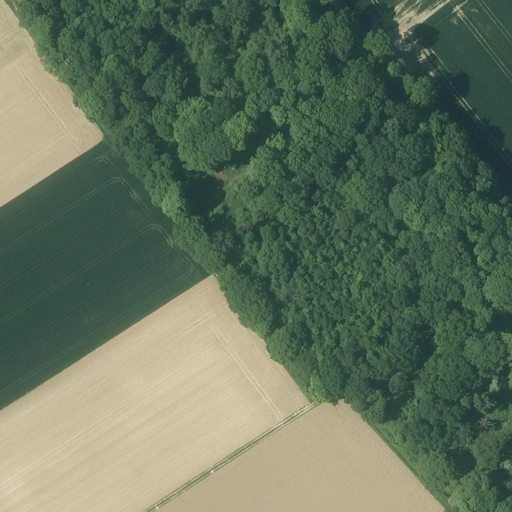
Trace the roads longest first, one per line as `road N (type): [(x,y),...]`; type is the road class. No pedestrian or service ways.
road 1 (track): [(10,0),(317,401)]
road 2 (track): [(344,0),(511,223)]
road 3 (track): [(148,511),(317,401)]
road 4 (track): [(346,383),(511,277)]
road 5 (track): [(346,383),(457,511)]
